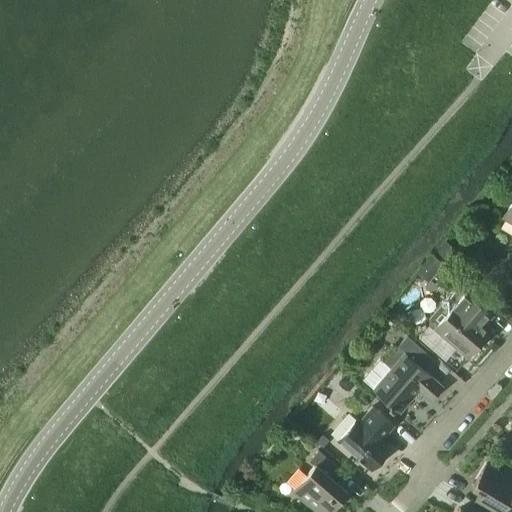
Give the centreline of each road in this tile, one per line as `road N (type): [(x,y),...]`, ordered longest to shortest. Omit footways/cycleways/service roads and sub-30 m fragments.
road 1 (unclassified): [(3,511),(84,394),(297,147),(370,0)]
road 2 (residential): [(396,511),(418,479),(423,453),(511,349)]
